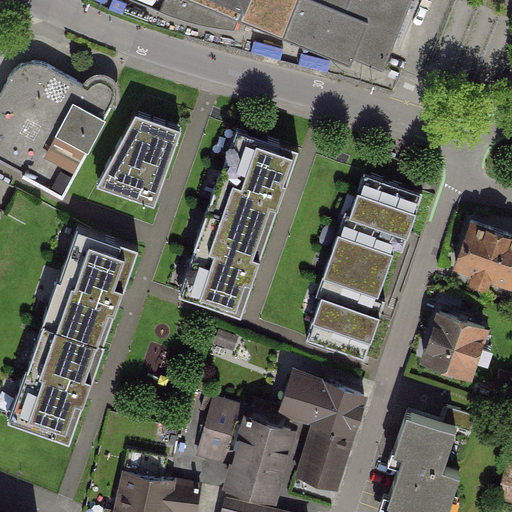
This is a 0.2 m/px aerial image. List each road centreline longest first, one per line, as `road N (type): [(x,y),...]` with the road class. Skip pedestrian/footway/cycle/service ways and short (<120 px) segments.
road 1 (residential): [(462,139),(31,0)]
road 2 (residential): [(341,511),(459,163)]
